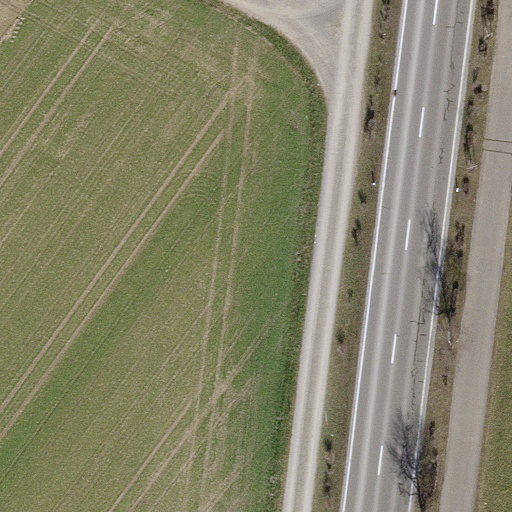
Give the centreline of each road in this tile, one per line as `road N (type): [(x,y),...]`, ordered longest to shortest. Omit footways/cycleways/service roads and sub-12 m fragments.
road 1 (secondary): [(378,511),(442,0)]
road 2 (track): [(353,0),(293,511)]
